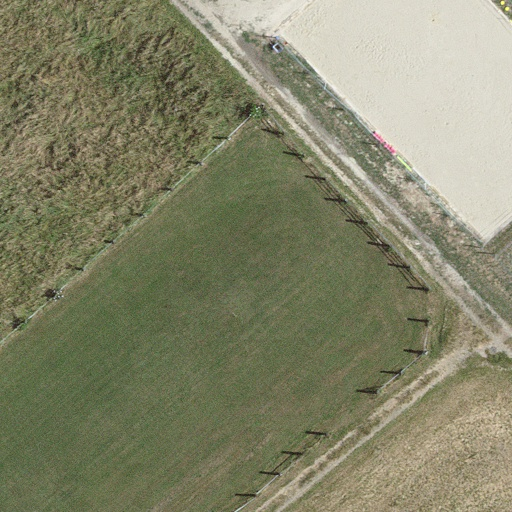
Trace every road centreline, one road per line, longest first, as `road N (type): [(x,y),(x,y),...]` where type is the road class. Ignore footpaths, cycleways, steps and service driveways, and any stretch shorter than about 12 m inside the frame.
road 1 (track): [(511,352),(180,0)]
road 2 (track): [(484,323),(257,511)]
